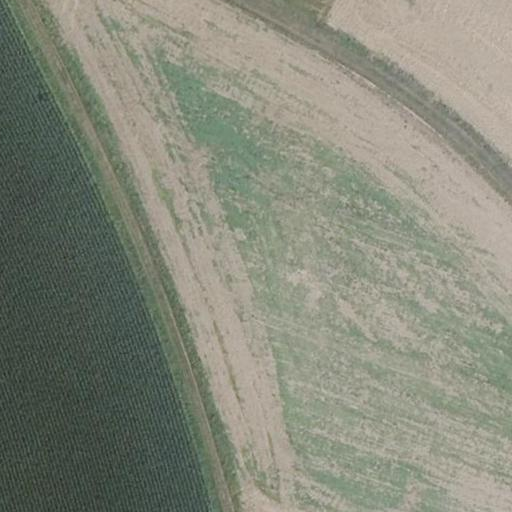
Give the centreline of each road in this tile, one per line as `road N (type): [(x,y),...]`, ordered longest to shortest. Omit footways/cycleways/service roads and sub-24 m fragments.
road 1 (track): [(15,0),(132,209),(214,438),(227,511)]
road 2 (track): [(244,0),(461,133),(511,187)]
